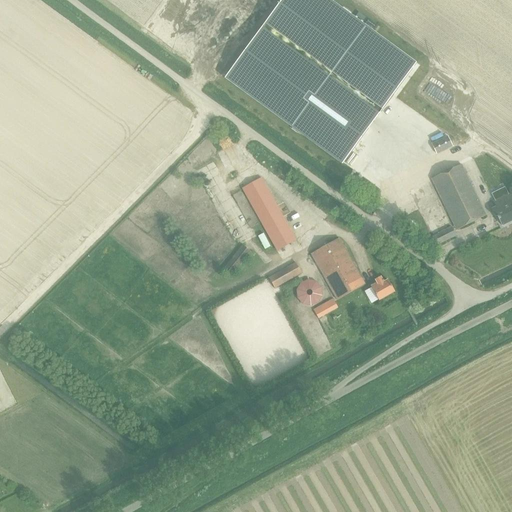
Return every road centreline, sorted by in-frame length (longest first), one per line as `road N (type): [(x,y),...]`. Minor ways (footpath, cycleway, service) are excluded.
road 1 (unclassified): [(468,304),(451,280),(69,0)]
road 2 (track): [(0,333),(217,108)]
road 3 (unclassified): [(313,408),(511,304)]
road 4 (unclassified): [(126,511),(313,408)]
road 5 (unclassified): [(313,408),(468,304)]
